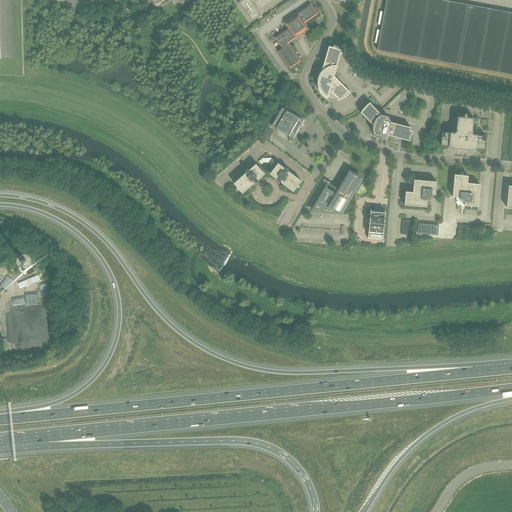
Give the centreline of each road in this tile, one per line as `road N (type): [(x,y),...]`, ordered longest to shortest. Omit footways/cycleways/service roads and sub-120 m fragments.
road 1 (motorway): [(473,372),(244,365),(179,331),(84,222),(54,205),(0,194)]
road 2 (motorway): [(473,372),(0,419)]
road 3 (motorway): [(48,434),(511,388)]
road 4 (motorway): [(0,204),(44,213),(84,239),(112,278),(118,307),(115,340),(91,379),(68,396),(0,418)]
road 5 (motorway): [(48,434),(255,443),(296,467),(315,511)]
road 6 (motorway): [(363,511),(426,434),(465,411),(511,398)]
road 7 (unclassified): [(511,165),(391,154),(341,130)]
road 8 (unclassified): [(341,130),(302,83),(332,19),(322,0)]
